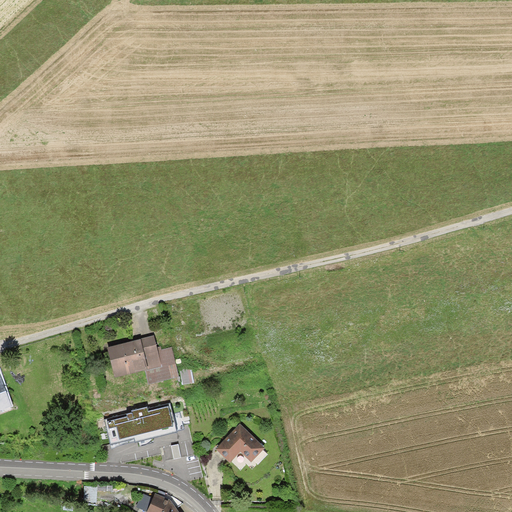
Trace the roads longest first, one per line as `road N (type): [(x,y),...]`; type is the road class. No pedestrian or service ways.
road 1 (track): [(0,345),(511,208)]
road 2 (residential): [(206,511),(161,479),(0,467)]
